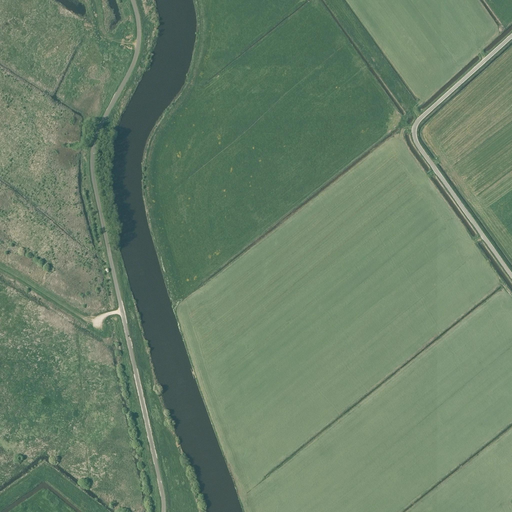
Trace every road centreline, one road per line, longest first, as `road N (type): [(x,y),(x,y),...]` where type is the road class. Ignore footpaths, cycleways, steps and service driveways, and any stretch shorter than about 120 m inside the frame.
road 1 (unclassified): [(163,511),(92,172),(99,126),(137,51),(132,0)]
road 2 (unclassified): [(511,277),(413,133),(511,35)]
